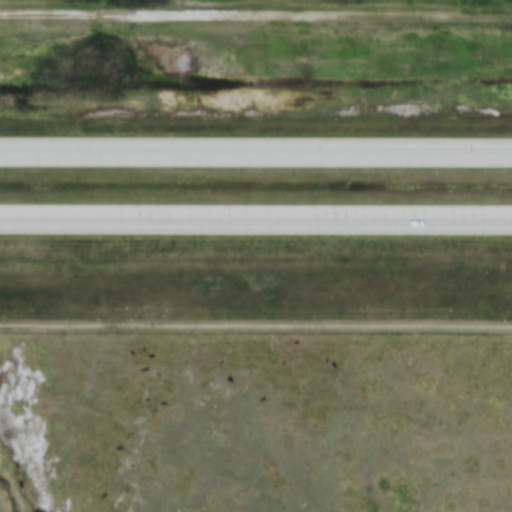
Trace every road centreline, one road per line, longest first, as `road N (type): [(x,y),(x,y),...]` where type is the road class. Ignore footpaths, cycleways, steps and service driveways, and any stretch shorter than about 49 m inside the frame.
road 1 (track): [(511,19),(0,15)]
road 2 (motorway): [(0,217),(511,218)]
road 3 (motorway): [(511,150),(0,150)]
